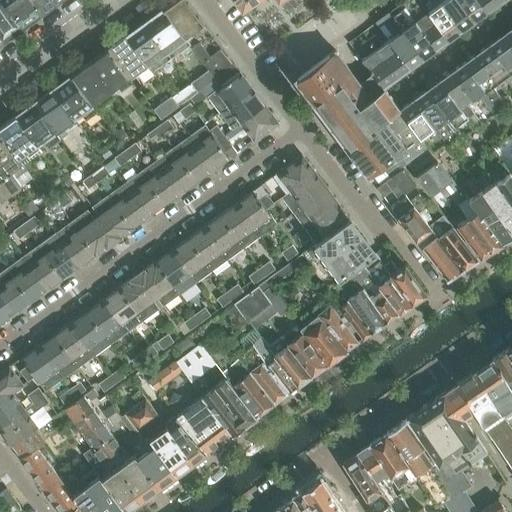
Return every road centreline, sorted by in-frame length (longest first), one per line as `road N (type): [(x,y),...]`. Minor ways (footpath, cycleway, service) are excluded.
road 1 (residential): [(0,349),(303,128)]
road 2 (residential): [(446,293),(303,128)]
road 3 (residential): [(303,128),(205,0)]
road 4 (tertiary): [(0,85),(116,0)]
road 5 (residential): [(325,453),(439,370)]
road 6 (residential): [(400,93),(511,11)]
road 7 (residential): [(511,478),(439,370)]
